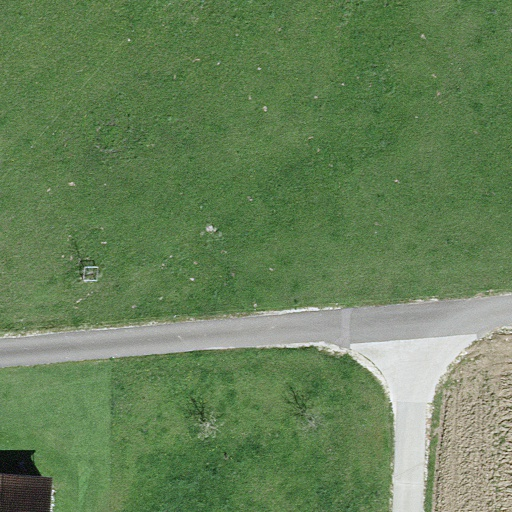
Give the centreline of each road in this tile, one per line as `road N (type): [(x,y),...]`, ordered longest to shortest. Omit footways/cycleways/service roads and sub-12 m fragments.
road 1 (track): [(416,320),(0,352)]
road 2 (unclassified): [(511,311),(416,320),(406,511)]
